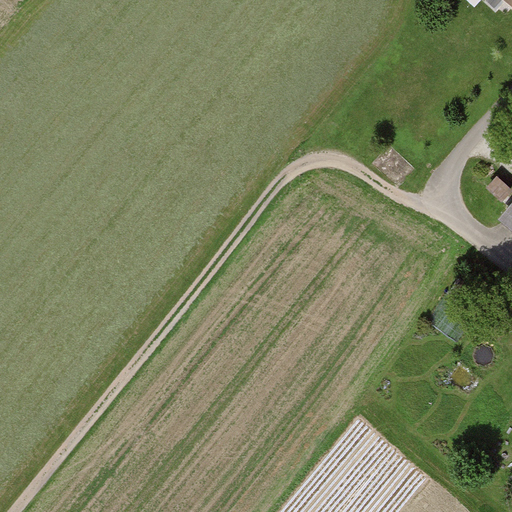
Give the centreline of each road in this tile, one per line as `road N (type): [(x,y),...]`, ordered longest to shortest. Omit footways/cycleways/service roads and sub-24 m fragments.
road 1 (track): [(446,210),(364,161),(335,159),(291,184),(18,511)]
road 2 (residential): [(511,96),(457,154),(442,187),(446,210),(511,273)]
